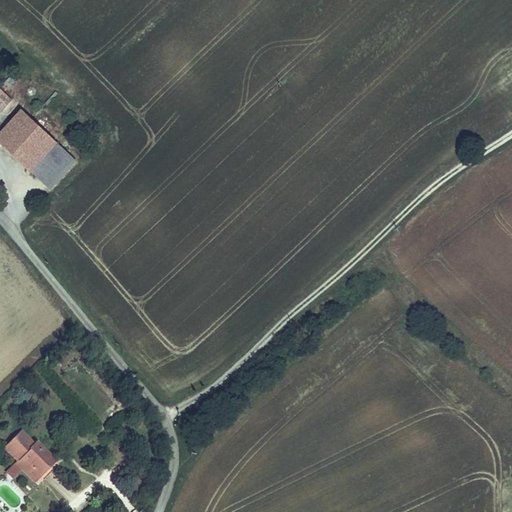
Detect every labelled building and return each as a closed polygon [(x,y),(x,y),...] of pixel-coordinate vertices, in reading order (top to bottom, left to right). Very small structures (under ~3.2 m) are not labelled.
[(11,104),(0,93),(0,113),(0,114),(11,104)] [(0,150),(1,149),(30,177),(56,149),(43,137),(48,132),(40,124),(35,129),(22,117),(0,139),(0,150)] [(56,149),(30,177),(49,194),(75,167),(56,149)] [(41,474),(55,459),(37,442),(33,445),(19,432),(5,447),(20,460),(23,457),(41,474)] [(23,457),(20,460),(16,464),(22,470),(34,481),(41,474),(23,457)] [(22,470),(16,464),(4,477),(11,483),(22,470)]
